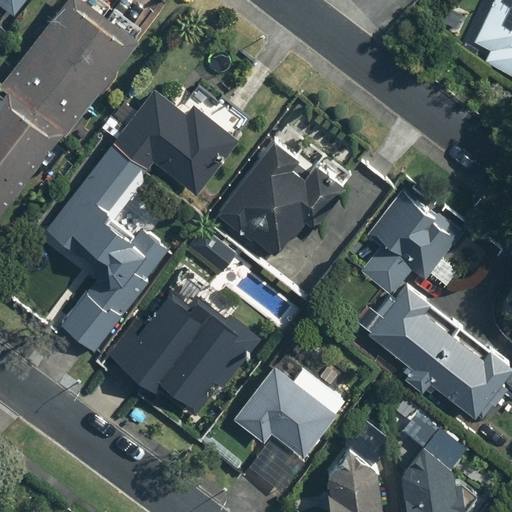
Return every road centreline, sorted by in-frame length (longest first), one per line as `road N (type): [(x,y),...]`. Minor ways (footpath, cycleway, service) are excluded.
road 1 (residential): [(288,0),(511,169)]
road 2 (residential): [(194,511),(0,367)]
